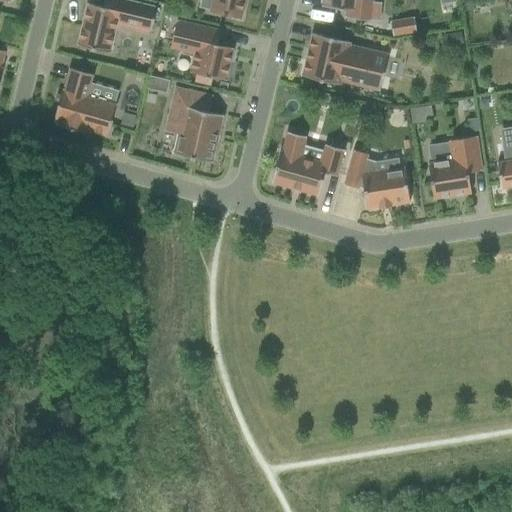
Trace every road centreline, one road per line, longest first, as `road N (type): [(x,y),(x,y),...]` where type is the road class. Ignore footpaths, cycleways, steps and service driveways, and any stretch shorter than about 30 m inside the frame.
road 1 (residential): [(238,206),(385,244),(511,224)]
road 2 (residential): [(13,134),(238,206)]
road 3 (residential): [(238,206),(287,0)]
road 4 (residential): [(13,134),(44,0)]
